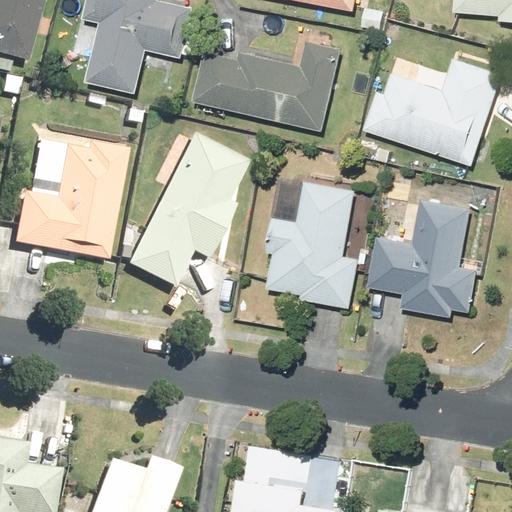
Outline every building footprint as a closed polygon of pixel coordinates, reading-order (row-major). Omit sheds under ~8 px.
[(0,0),(0,52),(18,57),(33,0),(0,0)] [(78,0),(75,13),(96,17),(82,79),(131,90),(141,45),(178,54),(189,4),(172,0),(78,0)] [(307,0),(352,8),(353,0),(307,0)] [(511,0),(452,0),(452,9),(496,13),(496,17),(511,18),(511,0)] [(316,126),(335,49),(301,40),(295,63),(239,49),(237,56),(200,47),(189,95),(316,126)] [(472,160),(498,70),(446,55),(436,90),(386,75),(381,94),(371,91),(360,128),(472,160)] [(104,214),(117,141),(29,125),(18,189),(11,187),(2,242),(108,261),(116,216),(104,214)] [(238,160),(184,132),(116,262),(160,285),(178,251),(196,261),(226,203),(218,199),(238,160)] [(353,187),(299,177),(292,218),(269,214),(264,249),(270,250),(264,285),(298,291),(297,298),(349,306),(357,254),(343,252),(353,187)] [(457,252),(465,206),(415,198),(408,243),(374,237),(366,285),(402,291),(399,309),(448,317),(450,307),(467,309),(473,271),(479,272),(482,255),(457,252)] [(0,511),(44,511),(47,469),(16,466),(18,442),(0,440),(0,511)] [(154,511),(170,470),(136,457),(131,470),(99,458),(79,511),(154,511)] [(226,511),(332,511),(333,505),(301,502),(303,487),(230,479),(226,511)]
